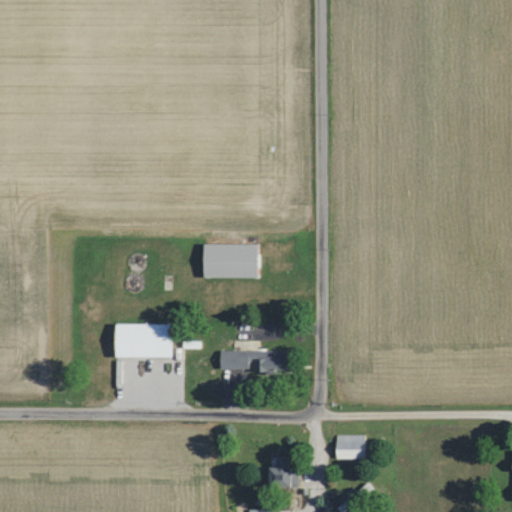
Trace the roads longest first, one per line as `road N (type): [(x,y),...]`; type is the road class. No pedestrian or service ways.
road 1 (residential): [(314,405),(319,0)]
road 2 (residential): [(0,410),(300,414),(314,405)]
